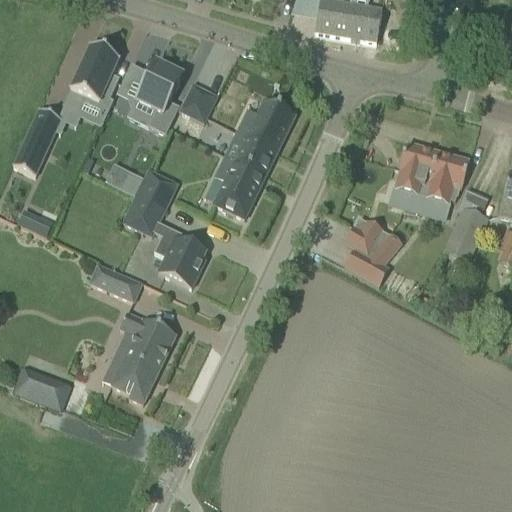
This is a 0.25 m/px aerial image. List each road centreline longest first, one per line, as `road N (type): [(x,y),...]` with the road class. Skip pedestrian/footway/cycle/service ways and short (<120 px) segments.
road 1 (tertiary): [(160,511),(357,75)]
road 2 (tertiary): [(357,75),(100,0)]
